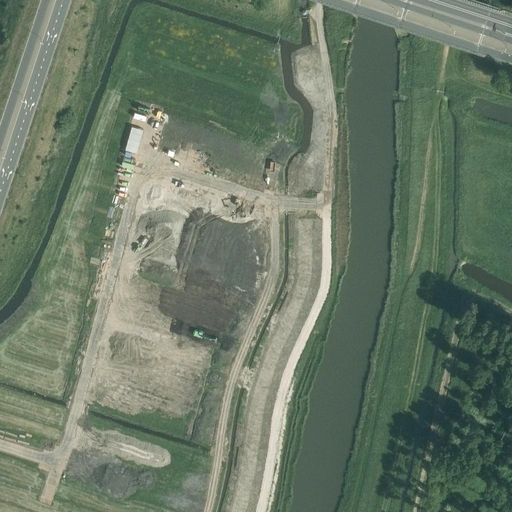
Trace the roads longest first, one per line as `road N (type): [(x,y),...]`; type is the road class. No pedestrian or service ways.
road 1 (primary): [(0,194),(63,0)]
road 2 (secondary): [(332,0),(511,58)]
road 3 (primary): [(46,0),(0,143)]
road 4 (secondary): [(511,41),(387,0)]
